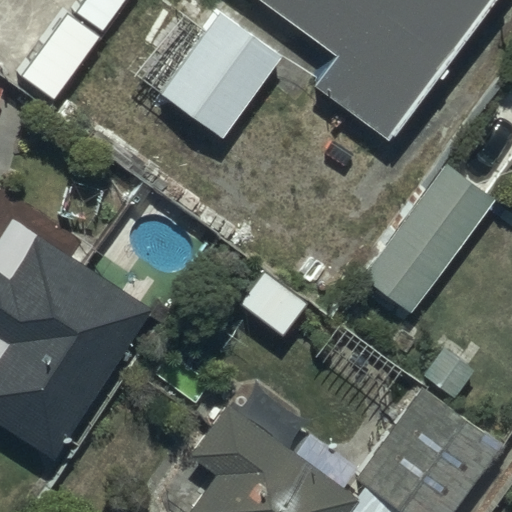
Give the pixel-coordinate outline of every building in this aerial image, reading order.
[(481,0),(251,0),(268,12),(272,6),(291,19),(285,26),(324,54),(308,78),(384,134),(481,0)] [(275,53),(210,7),(151,91),(216,137),(275,53)] [(404,311),(490,195),(437,157),(352,273),(404,311)] [(0,423),(47,453),(142,303),(121,290),(134,270),(92,243),(90,246),(24,204),(0,240),(0,423)] [(257,263),(232,298),(276,329),(301,295),(257,263)] [(439,511),(491,439),(414,384),(350,473),(359,479),(351,491),(221,399),(184,451),(209,469),(180,510),(181,511),(439,511)]
